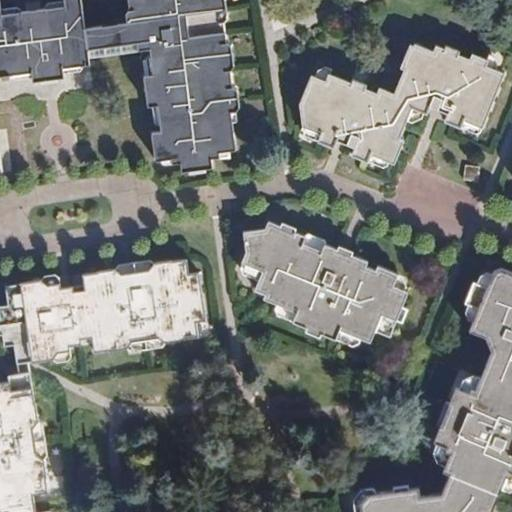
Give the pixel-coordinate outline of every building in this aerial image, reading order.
[(133,0),(134,4),(138,3),(139,8),(128,10),(124,15),(126,23),(84,27),(80,0),(63,0),(64,7),(0,14),(0,11),(0,79),(11,78),(11,74),(30,71),(32,76),(62,73),(62,68),(89,64),(88,56),(149,49),(153,74),(144,76),(148,106),(157,105),(161,131),(151,132),(156,160),(172,158),(173,163),(179,162),(181,170),(213,166),(212,159),(220,157),(219,152),(236,149),(233,120),(231,110),(236,111),(239,104),(236,88),(232,84),(228,86),(227,80),(221,75),(220,70),(230,68),(233,63),(231,44),(227,40),(222,40),(219,22),(224,21),(228,17),(225,0),(133,0)] [(126,0),(128,10),(139,8),(138,3),(134,4),(133,0),(126,0)] [(446,112),(443,119),(461,126),(464,119),(481,126),(503,72),(486,65),(489,60),(471,52),(469,57),(435,44),(432,49),(414,42),(412,45),(409,44),(398,66),(403,69),(394,90),(375,83),(373,89),(328,71),(325,78),(311,73),(299,102),(302,124),(320,132),(318,140),(334,147),(337,139),(353,145),(351,153),(368,160),(371,154),(394,162),(403,140),(399,137),(411,107),(425,112),(429,106),(446,112)] [(232,84),(230,68),(220,70),(221,75),(227,80),(228,86),(232,84)] [(479,181),(481,167),(466,165),(464,179),(479,181)] [(303,242),(306,235),(269,219),(265,226),(243,231),(245,250),(240,260),(264,267),(256,288),(266,292),(264,297),(297,311),(293,320),(337,338),(341,329),(371,341),(376,330),(391,336),(397,320),(403,323),(409,310),(403,307),(409,291),(393,284),(398,272),(378,264),(376,269),(366,265),(369,260),(325,243),(322,250),(303,242)] [(325,243),(306,235),(303,242),(322,250),(325,243)] [(171,259),(152,262),(147,269),(123,273),(115,267),(97,269),(97,271),(82,272),(83,283),(84,289),(74,290),(73,285),(61,287),(60,281),(49,283),(41,278),(20,282),(19,284),(6,285),(9,304),(0,305),(0,317),(4,345),(14,344),(17,363),(21,364),(55,358),(61,352),(71,350),(71,345),(83,343),(82,337),(90,336),(90,341),(91,347),(108,345),(109,349),(127,346),(132,341),(160,337),(164,341),(183,338),(183,337),(198,334),(197,321),(207,319),(200,273),(190,274),(188,258),(172,260),(171,259)] [(147,269),(152,262),(147,260),(118,264),(115,267),(123,273),(147,269)] [(511,268),(505,265),(494,270),(488,285),(475,279),(466,302),(479,307),(470,328),(485,335),(491,349),(477,387),(473,385),(471,391),(457,385),(434,439),(447,444),(445,450),(450,452),(443,469),(450,472),(443,491),(422,494),(421,486),(369,492),(362,505),(362,511),(487,511),(488,511),(491,511),(492,511),(507,475),(510,477),(511,473),(511,268)] [(160,347),(164,341),(160,337),(132,341),(127,346),(133,351),(160,347)] [(21,364),(17,363),(9,365),(11,375),(22,374),(21,364)] [(29,373),(22,374),(11,375),(7,375),(8,382),(0,383),(0,511),(51,511),(43,511),(36,511),(34,496),(49,493),(44,459),(38,456),(33,431),(38,423),(36,402),(34,402),(29,373)] [(38,456),(44,459),(48,455),(44,425),(38,423),(33,431),(38,456)]
